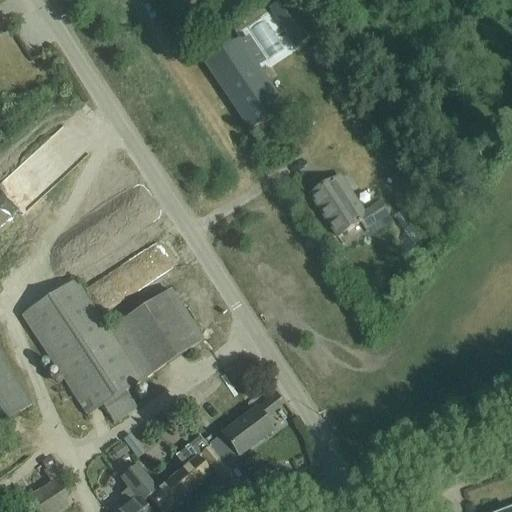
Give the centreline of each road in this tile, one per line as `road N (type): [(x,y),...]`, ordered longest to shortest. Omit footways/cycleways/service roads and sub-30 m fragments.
road 1 (unclassified): [(237,306),(38,0)]
road 2 (residential): [(349,511),(312,426),(237,306)]
road 3 (tertiary): [(357,511),(511,452)]
